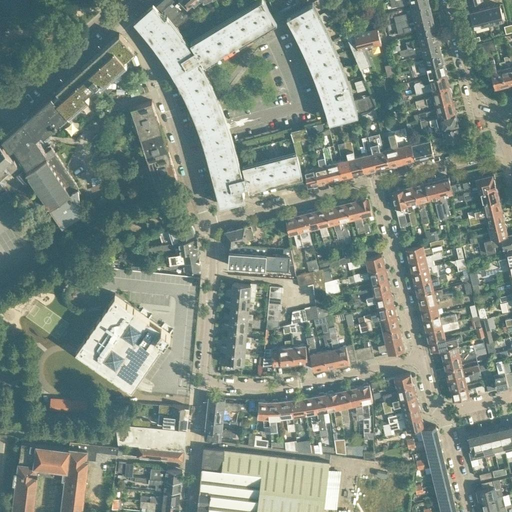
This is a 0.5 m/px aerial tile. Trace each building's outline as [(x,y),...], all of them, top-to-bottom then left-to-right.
[(153,2),(134,19),(145,32),(148,35),(153,43),(154,44),(173,72),(178,80),(183,89),(184,92),(186,94),(185,95),(186,95),(200,127),(200,128),(202,134),(204,139),(205,145),(207,151),(207,152),(208,158),(213,177),(214,181),(216,181),(218,180),(219,185),(216,186),(218,195),(219,201),(220,204),(245,198),(244,194),(242,184),(247,183),(250,193),(257,191),(269,188),(277,186),(304,179),(301,170),(297,154),(297,151),(296,151),(242,165),(240,166),(239,161),(239,160),(238,160),(235,147),(234,144),(233,138),(231,132),(229,126),(228,120),(226,115),(224,111),(222,105),(219,99),(215,90),(211,82),(210,80),(210,79),(209,79),(203,67),(217,58),(229,51),(241,44),(252,37),(265,30),(277,22),(275,19),(272,14),(263,0),(258,0),(250,5),(237,13),(226,19),(214,27),(202,34),(191,41),(189,42),(185,36),(177,25),(194,13),(189,8),(181,0),(160,0),(156,4),(153,2)] [(309,3),(286,16),(295,26),(293,27),(301,38),(299,39),(307,50),(305,51),(312,63),(310,64),(317,75),(315,76),(319,83),(322,88),(322,89),(324,88),(326,93),(324,94),(327,121),(358,113),(369,110),(377,106),(372,93),(354,99),(351,90),(348,80),(343,66),(338,53),(332,40),(326,27),(320,14),(313,1),(309,3)] [(413,11),(400,14),(394,15),(396,22),(431,13),(430,9),(430,7),(430,4),(428,3),(428,2),(412,7),(413,11)] [(500,4),(485,8),(489,23),(504,19),(500,4)] [(485,8),(470,12),(474,27),(489,23),(485,8)] [(399,32),(417,28),(418,31),(418,33),(435,29),(434,27),(433,24),(433,23),(434,22),(433,19),(432,18),(431,13),(401,21),(396,22),(399,32)] [(340,24),(335,26),(338,33),(343,30),(340,24)] [(372,63),(365,48),(382,44),(378,30),(381,30),(380,27),(347,35),(361,68),(372,63)] [(435,29),(418,33),(420,37),(406,41),(408,47),(437,40),(436,35),(437,34),(436,31),(435,30),(435,29)] [(54,92),(55,93),(54,94),(69,111),(83,98),(85,100),(101,84),(103,82),(125,62),(123,60),(134,49),(119,33),(110,41),(57,90),(58,91),(56,93),(54,92)] [(494,39),(481,43),(483,54),(486,53),(495,87),(499,86),(500,87),(504,86),(504,85),(505,84),(501,68),(496,69),(491,51),(496,50),(494,39)] [(423,50),(424,55),(440,51),(440,50),(441,48),(440,46),(438,45),(437,40),(408,47),(399,50),(401,56),(409,54),(423,50)] [(440,51),(424,55),(425,59),(411,62),(412,63),(408,64),(409,70),(443,61),(442,57),(443,55),(442,52),(440,51)] [(504,58),(498,59),(501,68),(502,72),(505,84),(506,84),(507,85),(510,84),(511,83),(511,82),(511,67),(509,55),(504,56),(504,58)] [(415,75),(425,72),(428,72),(429,76),(445,71),(446,70),(446,67),(444,66),(443,61),(409,70),(408,70),(408,72),(409,76),(415,75)] [(395,73),(393,64),(384,66),(387,76),(395,73)] [(430,82),(424,84),(423,82),(421,81),(416,82),(414,84),(415,86),(416,93),(432,89),(449,85),(448,80),(448,79),(448,76),(446,75),(445,71),(429,76),(430,82)] [(364,79),(355,81),(358,91),(367,89),(364,79)] [(103,82),(101,84),(108,92),(113,87),(111,85),(108,87),(103,82)] [(417,106),(435,102),(452,98),(451,94),(452,92),(451,89),(450,88),(449,85),(432,89),(434,95),(415,100),(417,106)] [(135,89),(129,91),(131,96),(144,92),(142,87),(135,89)] [(57,122),(69,111),(54,94),(52,95),(52,94),(6,134),(26,163),(46,150),(36,135),(42,130),(44,133),(57,122)] [(405,96),(400,97),(403,110),(408,109),(405,96)] [(452,98),(435,102),(437,108),(418,113),(420,120),(455,111),(454,107),(456,106),(454,100),(453,100),(452,98)] [(131,107),(140,135),(161,128),(152,100),(131,107)] [(455,111),(420,120),(422,127),(434,124),(436,130),(437,130),(459,124),(460,122),(459,119),(457,118),(455,111)] [(392,146),(386,148),(390,164),(403,161),(395,129),(395,128),(394,122),(387,124),(392,146)] [(317,124),(306,127),(309,135),(319,133),(317,124)] [(459,124),(437,130),(439,137),(440,139),(440,141),(446,140),(447,142),(452,140),(452,139),(455,138),(456,139),(461,138),(461,136),(462,136),(461,135),(463,135),(462,129),(460,130),(459,124)] [(405,126),(395,128),(395,129),(403,161),(415,158),(412,143),(411,142),(409,142),(405,126)] [(291,130),(291,131),(292,137),(294,141),(300,139),(309,137),(309,135),(306,127),(291,130)] [(168,150),(161,128),(140,135),(147,157),(168,150)] [(361,154),(365,171),(377,168),(368,132),(369,136),(363,138),(366,153),(361,154)] [(3,137),(49,205),(78,185),(78,182),(53,145),(46,150),(26,163),(6,134),(3,137)] [(103,156),(97,134),(92,138),(97,158),(103,156)] [(375,134),(369,136),(377,168),(390,164),(386,148),(379,150),(375,134)] [(351,135),(344,137),(345,142),(353,174),(365,171),(361,154),(356,156),(351,135)] [(412,143),(415,158),(434,153),(434,152),(435,152),(434,147),(432,147),(430,138),(412,143)] [(300,139),(294,141),(296,151),(297,151),(297,154),(301,170),(305,169),(306,178),(307,183),(308,185),(312,184),(321,182),(317,165),(312,167),(308,151),(304,153),(300,139)] [(0,179),(17,163),(12,155),(0,141),(0,179)] [(337,161),(341,177),(353,174),(345,142),(339,144),(342,159),(337,161)] [(331,179),(341,177),(337,161),(333,162),(329,146),(323,148),(331,179)] [(323,148),(316,149),(319,162),(320,162),(321,165),(317,165),(321,182),(331,179),(323,148)] [(178,179),(168,150),(147,157),(157,186),(178,179)] [(108,179),(103,156),(97,158),(103,181),(108,179)] [(23,169),(16,174),(25,183),(29,179),(23,169)] [(493,174),(451,184),(452,191),(470,187),(471,192),(496,186),(493,174)] [(445,193),(452,192),(451,184),(448,176),(447,176),(446,175),(440,177),(440,178),(435,179),(445,218),(451,217),(445,193)] [(428,197),(434,196),(439,220),(445,218),(435,179),(433,179),(433,178),(427,180),(427,181),(425,182),(428,197)] [(103,181),(108,204),(114,202),(108,179),(103,181)] [(413,184),(417,201),(423,223),(429,222),(423,199),(429,198),(428,197),(425,182),(422,182),(421,181),(418,182),(417,183),(413,184)] [(406,186),(402,187),(408,211),(412,225),(417,224),(411,202),(417,201),(413,184),(411,185),(410,184),(406,185),(406,186)] [(54,212),(59,220),(63,225),(81,212),(78,185),(49,205),(54,212)] [(499,199),(496,186),(471,192),(458,195),(459,200),(465,198),(465,200),(481,196),(482,203),(499,199)] [(393,189),(392,191),(393,194),(394,196),(401,226),(407,224),(404,212),(408,211),(402,187),(401,187),(400,187),(397,187),(396,189),(393,189)] [(6,190),(1,194),(6,202),(12,199),(6,190)] [(361,197),(357,199),(365,231),(365,234),(373,232),(368,213),(373,212),(369,197),(366,195),(361,197)] [(354,198),(346,200),(350,218),(354,217),(358,232),(365,231),(357,199),(354,199),(354,198)] [(483,207),(467,211),(469,217),(502,210),(499,199),(482,203),(483,207)] [(338,203),(336,204),(344,236),(346,243),(352,242),(345,219),(350,218),(346,200),(338,202),(338,203)] [(333,203),(326,205),(330,223),(334,222),(338,237),(344,236),(336,204),(333,204),(333,203)] [(318,208),(316,209),(324,240),(330,238),(326,224),(330,223),(326,205),(318,207),(318,208)] [(306,211),(305,211),(310,228),(314,227),(318,241),(324,240),(316,209),(313,209),(313,208),(306,210),(306,211)] [(469,217),(464,218),(466,223),(471,224),(487,220),(488,227),(505,223),(502,210),(469,217)] [(297,213),(295,214),(303,246),(312,244),(308,228),(310,228),(305,211),(304,212),(304,211),(297,212),(297,213)] [(59,220),(54,212),(50,215),(49,215),(45,219),(50,226),(59,220)] [(293,213),(286,215),(288,233),(288,234),(293,233),(297,247),(303,246),(295,214),(293,214),(293,213)] [(184,225),(159,233),(163,243),(179,239),(179,238),(195,232),(192,222),(191,220),(183,222),(184,224),(184,225)] [(225,230),(224,243),(230,244),(241,244),(241,240),(243,240),(255,237),(253,230),(257,229),(256,223),(256,222),(251,223),(251,224),(225,230)] [(475,241),(478,240),(507,233),(505,223),(488,227),(489,231),(474,235),(470,239),(471,242),(475,241)] [(429,230),(425,231),(428,242),(439,239),(437,233),(437,230),(430,232),(429,230)] [(511,232),(507,233),(478,240),(481,253),(496,249),(495,243),(502,241),(505,251),(511,249),(511,232)] [(198,248),(196,236),(179,239),(163,243),(147,247),(148,253),(175,247),(176,252),(198,248)] [(407,247),(417,245),(415,239),(404,241),(406,247),(407,247)] [(423,243),(417,245),(407,247),(407,248),(406,249),(407,253),(408,254),(409,258),(440,250),(443,250),(442,245),(444,244),(443,239),(430,242),(431,246),(424,247),(423,243)] [(380,243),(368,246),(368,247),(370,253),(382,250),(381,245),(380,243)] [(228,264),(274,268),(275,253),(267,252),(268,246),(241,244),(230,244),(229,249),(229,250),(228,264)] [(102,255),(100,246),(97,246),(91,248),(93,258),(102,256),(102,255)] [(368,247),(359,249),(360,256),(370,253),(368,247)] [(176,252),(165,254),(167,263),(170,262),(184,260),(200,258),(199,252),(198,249),(198,248),(176,252)] [(284,254),(283,268),(289,269),(289,263),(294,263),(291,248),(284,248),(284,254)] [(483,263),(484,269),(511,262),(511,249),(505,251),(506,257),(491,261),(483,263)] [(442,257),(440,250),(409,258),(410,263),(410,264),(411,268),(412,268),(412,269),(434,264),(433,259),(442,257)] [(275,253),(274,268),(283,268),(284,254),(275,253)] [(350,261),(348,261),(350,268),(366,264),(368,270),(385,266),(384,264),(384,263),(385,262),(384,258),(383,258),(383,256),(382,253),(350,261)] [(458,270),(462,269),(466,268),(464,257),(459,258),(456,259),(458,270)] [(103,260),(93,261),(94,263),(94,265),(119,267),(119,263),(119,258),(103,260)] [(184,260),(170,262),(171,268),(185,266),(185,270),(201,267),(200,258),(184,260)] [(412,271),(411,272),(412,275),(414,276),(415,281),(439,275),(446,273),(443,262),(434,264),(428,265),(412,269),(412,271)] [(511,262),(484,269),(480,270),(481,276),(509,269),(510,275),(511,274),(511,262)] [(368,270),(353,274),(355,280),(369,277),(370,281),(371,283),(388,279),(387,275),(388,274),(387,271),(386,270),(385,266),(368,270)] [(324,268),(312,271),(313,283),(314,287),(326,286),(325,280),(324,268)] [(331,269),(324,270),(325,280),(333,278),(331,269)] [(312,271),(304,273),(307,284),(313,283),(312,271)] [(304,273),(296,274),(299,286),(307,284),(304,273)] [(446,273),(439,275),(415,281),(416,285),(415,286),(416,290),(417,291),(417,292),(434,288),(433,283),(447,279),(446,273)] [(497,290),(511,286),(511,274),(510,275),(511,280),(496,284),(497,290)] [(192,275),(191,283),(200,284),(201,276),(192,275)] [(333,278),(325,280),(326,286),(327,292),(327,293),(340,289),(338,277),(333,278)] [(372,288),(351,293),(353,299),(391,290),(389,285),(390,284),(389,280),(388,279),(371,283),(372,288)] [(227,288),(226,294),(232,294),(250,296),(255,296),(255,291),(256,282),(251,282),(251,284),(233,282),(232,289),(227,288)] [(419,301),(420,305),(456,296),(455,290),(443,293),(442,288),(434,290),(434,288),(417,292),(418,295),(417,296),(418,300),(419,301)] [(391,290),(353,299),(354,305),(373,301),(374,305),(376,305),(377,307),(394,303),(393,300),(393,299),(394,298),(393,295),(392,294),(391,293),(391,290)] [(114,293),(75,349),(132,388),(171,332),(161,325),(149,317),(140,311),(114,293)] [(500,298),(496,299),(497,303),(500,302),(511,299),(511,293),(500,296),(500,298)] [(226,300),(225,305),(231,305),(249,307),(254,307),(254,302),(249,302),(250,296),(232,294),(231,300),(226,300)] [(456,296),(420,305),(422,310),(421,311),(422,315),(423,315),(423,316),(440,312),(439,307),(461,302),(460,296),(456,296)] [(511,299),(500,302),(503,311),(511,309),(511,299)] [(378,311),(363,315),(365,321),(396,314),(395,309),(396,307),(395,304),(394,303),(377,307),(378,311)] [(225,311),(224,316),(230,317),(248,318),(253,319),(253,316),(253,313),(248,313),(249,307),(231,305),(230,311),(225,311)] [(316,305),(304,308),(307,319),(314,317),(315,318),(318,317),(316,306),(316,305)] [(328,305),(316,306),(318,317),(325,315),(329,315),(328,305)] [(480,315),(481,319),(487,317),(485,306),(478,308),(480,315)] [(304,308),(298,309),(301,320),(303,320),(307,319),(304,308)] [(292,311),(291,323),(301,320),(298,309),(292,311)] [(351,312),(345,313),(348,325),(354,324),(351,312)] [(426,328),(457,320),(455,314),(441,318),(440,312),(423,316),(423,317),(423,318),(424,322),(425,323),(426,328)] [(331,314),(325,315),(326,322),(329,332),(336,364),(337,364),(337,365),(348,362),(344,345),(338,346),(335,331),(331,314)] [(365,321),(358,323),(361,331),(372,328),(371,327),(381,324),(382,331),(399,327),(398,323),(399,322),(398,318),(397,318),(396,314),(365,321)] [(318,317),(315,318),(316,324),(320,323),(326,322),(325,315),(318,317)] [(478,315),(473,316),(475,328),(476,328),(482,326),(481,319),(480,315),(478,315)] [(224,322),(223,328),(229,328),(246,330),(252,330),(252,325),(247,324),(248,318),(230,317),(229,323),(224,322)] [(482,326),(483,331),(491,329),(488,317),(487,317),(481,319),(482,326)] [(267,325),(266,329),(269,328),(279,326),(279,320),(267,319),(267,325)] [(291,323),(289,323),(290,332),(305,330),(303,320),(301,320),(291,323)] [(429,340),(445,336),(444,330),(458,327),(457,320),(426,328),(427,332),(426,334),(427,337),(428,338),(429,340)] [(482,326),(476,328),(478,337),(484,335),(483,331),(482,326)] [(369,340),(363,342),(364,346),(402,337),(401,334),(401,332),(401,331),(400,327),(399,327),(382,331),(384,335),(369,339),(369,340)] [(223,334),(222,339),(251,341),(255,342),(255,339),(254,339),(254,336),(251,336),(246,336),(246,330),(229,328),(228,334),(223,334)] [(491,329),(483,331),(484,335),(486,342),(493,341),(491,329)] [(326,349),(322,350),(323,358),(322,358),(324,367),(327,366),(328,367),(332,366),(332,365),(336,364),(329,332),(323,333),(322,333),(326,349)] [(313,336),(307,337),(312,360),(314,369),(318,368),(319,369),(323,368),(323,367),(324,367),(322,358),(323,358),(322,350),(316,351),(313,336)] [(457,343),(463,341),(461,336),(446,339),(445,336),(429,340),(428,341),(429,344),(430,345),(431,349),(441,347),(457,343)] [(364,346),(354,349),(357,360),(374,356),(373,351),(387,348),(388,353),(404,348),(404,347),(405,346),(404,343),(403,342),(402,337),(364,346)] [(222,345),(221,350),(227,351),(244,352),(250,353),(250,348),(245,347),(245,341),(228,339),(227,345),(222,345)] [(264,357),(263,365),(266,365),(278,363),(281,363),(281,364),(294,362),(292,345),(292,339),(285,340),(285,342),(286,346),(276,347),(265,348),(264,354),(264,357)] [(441,348),(440,349),(441,352),(442,353),(444,358),(485,348),(484,341),(474,344),(474,343),(458,347),(457,343),(441,347),(441,348)] [(493,341),(486,342),(489,354),(493,353),(496,352),(493,341)] [(306,343),(292,345),(294,362),(308,360),(306,343)] [(352,343),(344,345),(348,362),(357,360),(354,349),(352,343)] [(446,368),(462,364),(461,360),(477,356),(487,353),(485,348),(444,358),(444,361),(444,362),(445,366),(446,367),(446,368)] [(221,356),(220,361),(226,362),(226,366),(227,368),(234,368),(236,367),(236,363),(249,364),(249,359),(244,358),(244,352),(227,351),(226,357),(221,356)] [(496,352),(493,353),(498,372),(493,373),(497,388),(508,385),(505,373),(503,363),(501,357),(500,352),(496,352)] [(480,371),(490,368),(489,363),(479,365),(479,364),(463,368),(462,364),(446,368),(445,369),(446,373),(447,373),(448,378),(480,371)] [(480,371),(448,378),(449,382),(449,383),(449,387),(451,387),(451,389),(467,384),(466,381),(482,377),(480,371)] [(410,372),(379,379),(371,381),(372,387),(381,385),(381,386),(395,383),(396,387),(413,383),(413,382),(413,381),(412,377),(411,376),(410,372)] [(363,384),(358,385),(361,402),(362,418),(363,432),(368,432),(368,425),(370,425),(370,417),(369,417),(367,401),(373,400),(369,383),(368,383),(367,382),(364,383),(363,384)] [(383,394),(384,401),(415,393),(414,389),(415,388),(414,384),(413,383),(396,387),(397,391),(383,394)] [(452,394),(453,399),(485,391),(483,384),(468,388),(467,384),(451,389),(450,390),(451,394),(452,394)] [(349,387),(348,388),(350,405),(355,404),(356,420),(362,418),(361,402),(358,385),(354,386),(353,385),(349,386),(349,387)] [(346,406),(350,405),(348,388),(347,388),(346,387),(342,388),(342,389),(336,390),(339,407),(341,423),(348,422),(346,406)] [(339,407),(336,390),(333,391),(332,390),(328,391),(328,392),(325,393),(328,410),(333,409),(336,424),(341,423),(339,407)] [(319,394),(313,395),(318,427),(318,430),(324,429),(323,423),(321,411),(328,410),(325,393),(324,393),(323,392),(319,393),(319,394)] [(384,401),(382,401),(385,412),(392,410),(392,406),(400,404),(401,408),(418,404),(418,403),(418,402),(418,398),(417,398),(415,393),(384,401)] [(312,428),(318,427),(313,395),(310,395),(309,395),(305,395),(304,396),(302,397),(305,413),(309,413),(312,428)] [(224,408),(239,410),(240,403),(225,401),(225,397),(209,396),(208,407),(224,408)] [(295,397),(290,398),(294,430),(302,429),(300,414),(305,413),(302,397),(301,397),(300,396),(296,396),(295,397)] [(246,403),(240,403),(239,410),(253,411),(257,411),(259,400),(259,399),(246,398),(246,399),(247,399),(246,403)] [(281,399),(280,399),(282,417),(286,416),(288,431),(289,431),(294,430),(290,398),(287,399),(286,398),(282,398),(281,399)] [(257,411),(257,416),(263,417),(264,433),(271,432),(267,400),(265,400),(264,399),(260,399),(259,400),(257,411)] [(273,399),(272,400),(267,400),(271,432),(278,432),(277,417),(280,417),(282,417),(280,399),(278,400),(277,399),(273,399)] [(50,403),(50,410),(68,412),(86,413),(86,406),(81,405),(75,405),(69,404),(50,403)] [(159,403),(158,414),(171,416),(171,415),(188,416),(189,406),(172,404),(172,405),(159,403)] [(387,416),(388,423),(421,415),(420,410),(420,409),(419,405),(418,405),(418,404),(401,408),(402,412),(387,416)] [(208,407),(207,417),(237,420),(238,414),(230,414),(231,409),(224,408),(208,407)] [(187,429),(188,416),(171,415),(171,416),(158,414),(157,426),(187,429)] [(405,425),(406,430),(423,426),(423,424),(424,423),(423,420),(422,419),(421,415),(388,423),(390,429),(405,425)] [(132,424),(149,425),(150,419),(142,418),(140,417),(136,416),(134,417),(133,417),(132,424)] [(206,426),(206,427),(222,429),(222,425),(236,426),(237,420),(207,417),(206,421),(206,426)] [(139,444),(185,448),(187,429),(157,426),(149,425),(132,424),(116,422),(118,442),(118,443),(123,444),(139,445),(139,444)] [(424,427),(422,428),(425,440),(439,437),(436,424),(424,427)] [(511,436),(509,425),(499,428),(505,451),(511,449),(511,436)] [(236,430),(222,429),(206,427),(205,437),(208,437),(221,439),(221,435),(236,436),(236,430)] [(499,428),(489,430),(495,453),(495,454),(505,451),(499,428)] [(480,433),(485,456),(495,453),(489,430),(480,433)] [(485,456),(480,433),(468,435),(471,446),(472,446),(472,449),(468,450),(471,459),(485,456)] [(254,445),(267,447),(268,439),(261,438),(261,435),(255,434),(254,445)] [(439,437),(425,440),(427,452),(442,448),(439,437)] [(20,457),(19,462),(37,464),(43,465),(42,475),(64,477),(66,477),(61,511),(81,511),(88,459),(88,458),(86,457),(87,449),(92,450),(93,443),(89,442),(88,442),(70,440),(70,442),(69,442),(35,438),(35,439),(30,438),(29,445),(34,446),(33,459),(20,457)] [(345,453),(344,446),(343,438),(334,438),(335,452),(345,453)] [(296,439),(284,441),(285,449),(297,450),(296,441),(296,439)] [(310,439),(296,441),(297,450),(311,452),(310,443),(310,439)] [(183,460),(185,448),(139,444),(139,445),(138,456),(183,460)] [(354,454),(354,445),(344,446),(345,453),(354,454)] [(361,455),(361,450),(361,449),(363,448),(363,445),(354,445),(354,454),(361,455)] [(323,511),(329,461),(204,446),(197,511),(323,511)] [(427,452),(430,462),(444,459),(442,448),(427,452)] [(374,452),(363,451),(363,455),(363,458),(374,460),(374,459),(374,452)] [(430,462),(433,474),(447,470),(444,459),(430,462)] [(36,471),(37,464),(19,462),(18,471),(15,471),(13,481),(16,482),(12,511),(33,511),(38,473),(37,473),(38,471),(36,471)] [(182,470),(166,469),(151,467),(150,478),(181,480),(182,470)] [(433,474),(435,485),(436,485),(449,482),(450,481),(447,470),(433,474)] [(490,471),(479,473),(479,474),(480,479),(492,477),(490,471)] [(181,480),(150,478),(130,476),(130,479),(134,481),(141,481),(141,482),(156,484),(155,488),(164,489),(180,491),(181,480)] [(477,490),(479,500),(503,495),(498,478),(481,482),(482,488),(477,490)] [(450,481),(435,485),(438,496),(450,493),(452,492),(450,481)] [(115,487),(114,496),(121,497),(122,488),(117,487),(115,487)] [(141,499),(148,500),(179,503),(180,493),(163,491),(163,497),(141,494),(141,499)] [(450,493),(438,496),(439,497),(441,510),(456,506),(453,494),(452,492),(450,493)] [(503,495),(479,500),(482,511),(505,505),(503,495)] [(112,496),(111,507),(121,508),(122,497),(121,497),(114,496),(112,496)] [(148,500),(147,511),(155,511),(155,508),(162,508),(161,511),(178,511),(179,503),(148,500)]
